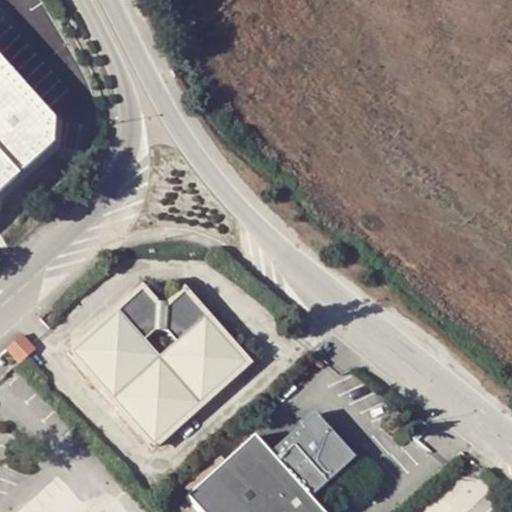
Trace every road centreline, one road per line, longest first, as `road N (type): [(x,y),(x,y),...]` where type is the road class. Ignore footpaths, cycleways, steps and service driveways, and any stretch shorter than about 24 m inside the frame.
road 1 (unclassified): [(511,439),(348,313),(208,174),(111,26)]
road 2 (unclassified): [(111,26),(133,137),(89,210),(0,293)]
